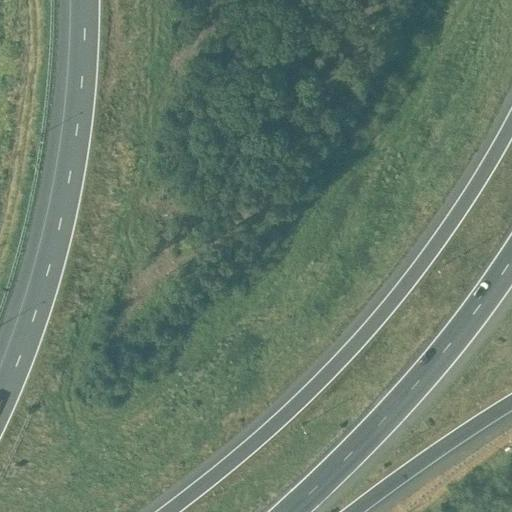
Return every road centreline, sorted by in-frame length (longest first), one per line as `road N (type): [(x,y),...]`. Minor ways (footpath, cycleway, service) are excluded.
road 1 (motorway): [(511,129),(442,240),(356,347),(169,511)]
road 2 (motorway): [(84,0),(65,198),(0,403)]
road 3 (motorway): [(290,511),(400,405),(511,263)]
road 4 (motorway): [(352,511),(511,407)]
